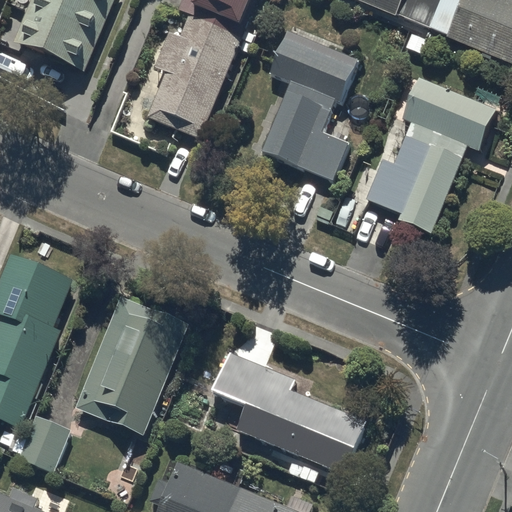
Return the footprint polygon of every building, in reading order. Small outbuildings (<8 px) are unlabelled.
[(33,0),(15,43),(86,73),(116,0),(33,0)] [(191,17),(244,38),(252,19),(248,18),(255,0),(185,0),(180,13),(191,17)] [(356,0),(398,17),(398,15),(431,29),(442,0),(356,0)] [(449,38),(511,64),(511,0),(442,0),(431,29),(450,36),(449,38)] [(168,73),(149,119),(202,141),(244,38),(191,17),(182,38),(171,34),(157,69),(168,73)] [(264,153),(335,182),(350,145),(323,134),(337,101),(342,103),(359,61),(290,33),(273,75),(293,83),(264,153)] [(413,35),(407,49),(423,55),(428,42),(413,35)] [(400,222),(433,235),(469,147),(481,152),(498,111),(421,80),(404,120),(413,124),(396,166),(385,161),(368,201),(403,215),(400,222)] [(0,420),(24,430),(63,333),(56,330),(75,281),(12,256),(0,286),(0,314),(2,316),(0,321),(0,420)] [(123,299),(79,410),(145,436),(190,326),(123,299)] [(250,406),(240,432),(348,475),(369,424),(292,393),(297,382),(232,355),(217,393),(250,406)] [(72,433),(39,419),(21,461),(55,475),(72,433)] [(233,511),(243,490),(180,465),(160,511),(233,511)] [(233,511),(295,511),(243,490),(233,511)] [(43,511),(0,494),(0,511),(43,511)]
